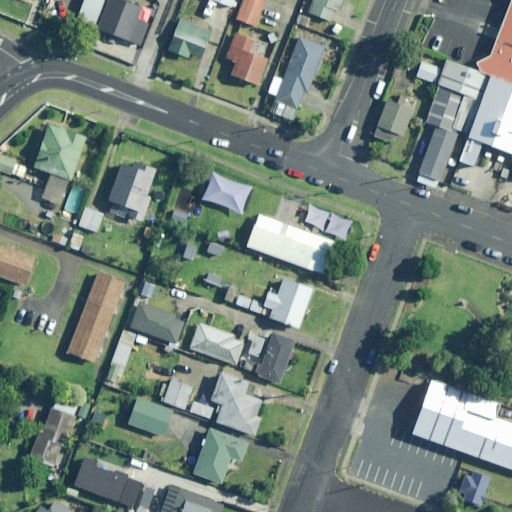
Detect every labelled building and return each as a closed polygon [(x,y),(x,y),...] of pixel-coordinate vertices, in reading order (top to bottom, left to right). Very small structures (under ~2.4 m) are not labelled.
[(142,8),(121,0),(108,0),(96,30),(128,42),(142,8)] [(264,0),(242,0),(235,19),(254,26),(264,0)] [(342,0),(312,0),(307,13),(334,23),(342,0)] [(511,0),(511,1),(492,57),(476,64),(480,73),(491,77),(511,84),(511,0)] [(310,19),(299,14),(295,23),(307,28),(310,19)] [(211,31),(179,19),(166,50),(199,63),(211,31)] [(235,64),(229,77),(256,88),(267,61),(252,55),(258,41),(235,31),(223,59),(235,64)] [(324,47),(297,38),(275,102),(301,112),(324,47)] [(482,102),(491,77),(480,73),(447,60),(424,123),(436,127),(450,132),(464,96),(482,102)] [(511,155),(511,84),(491,77),(482,102),(469,135),(459,163),(474,169),(483,145),(511,155)] [(464,96),(450,132),(458,135),(459,132),(469,135),(482,102),(464,96)] [(410,108),(384,101),(373,137),(399,145),(410,108)] [(85,140),(46,127),(31,170),(70,183),(85,140)] [(450,132),(436,127),(419,173),(440,181),(458,135),(450,132)] [(18,161),(0,154),(0,170),(13,175),(18,161)] [(157,172),(121,160),(105,206),(140,219),(157,172)] [(103,214),(85,207),(78,226),(97,233),(103,214)] [(188,214),(173,210),(170,219),(185,224),(188,214)] [(334,243),(259,214),(246,247),(321,276),(334,243)] [(83,236),(73,233),(69,248),(79,251),(83,236)] [(37,259),(0,246),(0,279),(26,289),(37,259)] [(125,284),(97,273),(67,353),(95,363),(125,284)] [(312,292),(283,281),(270,319),(298,329),(312,292)] [(261,304),(238,296),(235,305),(258,313),(261,304)] [(184,321),(138,305),(129,330),(176,346),(184,321)] [(244,342),(198,325),(188,350),(235,367),(244,342)] [(293,343),(272,335),(256,377),(277,385),(293,343)] [(265,340),(253,336),(248,354),(259,358),(265,340)] [(130,346),(118,342),(105,380),(115,383),(121,365),(124,366),(130,346)] [(247,386),(219,376),(209,406),(220,410),(215,423),(254,436),(265,404),(243,396),(247,386)] [(398,376),(393,388),(414,396),(419,384),(398,376)] [(160,397),(164,398),(162,402),(185,410),(192,387),(170,379),(167,387),(164,386),(160,397)] [(500,407),(426,382),(407,434),(509,471),(511,462),(511,425),(496,421),(500,407)] [(172,412),(137,399),(128,424),(163,437),(172,412)] [(73,417),(48,408),(29,459),(54,468),(73,417)] [(248,444),(209,430),(193,476),(222,487),(231,461),(241,465),(248,444)] [(144,461),(122,453),(118,465),(140,473),(144,461)] [(117,482),(75,464),(64,488),(106,507),(117,482)] [(488,479),(466,471),(456,500),(478,508),(488,479)] [(125,511),(154,511),(149,510),(154,499),(118,485),(110,506),(125,511)] [(222,511),(224,507),(170,487),(160,511),(222,511)] [(71,511),(44,495),(32,511),(71,511)]
